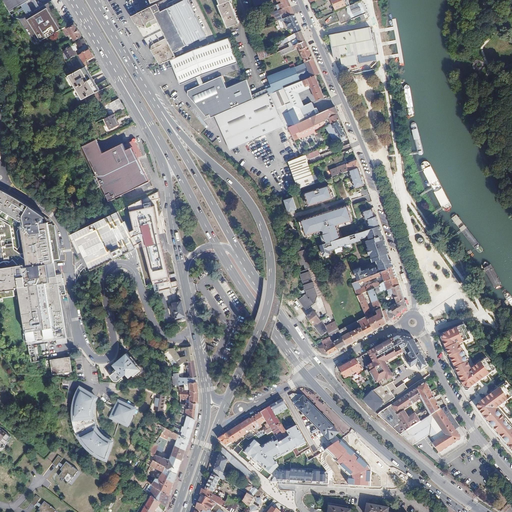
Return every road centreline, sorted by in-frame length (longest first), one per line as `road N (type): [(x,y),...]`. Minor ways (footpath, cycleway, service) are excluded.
road 1 (primary): [(226,402),(266,313),(268,243),(246,196),(158,111)]
road 2 (unclassified): [(299,0),(369,162),(413,314)]
road 3 (primary): [(484,511),(339,388)]
road 4 (unclassified): [(419,328),(450,397),(511,476)]
road 5 (primary): [(129,93),(216,245)]
road 6 (primary): [(129,93),(167,177),(177,247)]
road 7 (primary): [(239,251),(158,111)]
road 8 (primary): [(306,376),(415,479)]
road 9 (residential): [(305,511),(295,500),(303,488),(381,493),(415,479)]
road 10 (primary): [(321,367),(239,251)]
road 11 (primary): [(158,111),(93,0)]
road 12 (primary): [(206,392),(204,425),(176,511)]
road 13 (primary): [(183,274),(206,392)]
